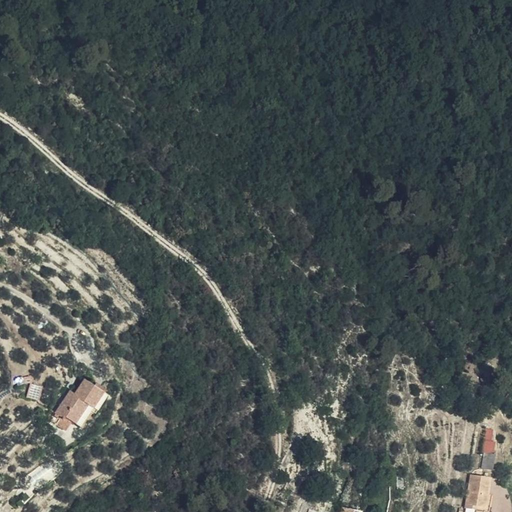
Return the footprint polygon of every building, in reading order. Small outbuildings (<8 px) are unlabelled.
[(67,380),(53,398),(67,398),(78,398),(91,404),(104,387),(82,370),(71,383),(67,380)] [(75,418),(86,404),(74,401),(58,401),(51,399),(49,403),(55,407),(59,410),(61,407),(67,412),(75,418)] [(59,422),(67,412),(61,407),(59,410),(55,407),(50,414),(59,422)] [(482,453),(494,453),(495,440),(494,440),(494,428),(480,427),(480,439),(482,439),(482,453)] [(494,455),(482,454),(480,468),(492,469),(494,455)] [(403,475),(396,476),(397,489),(404,489),(403,475)] [(470,476),(468,490),(467,496),(466,507),(475,509),(476,506),(486,507),(488,495),(490,479),(470,476)] [(491,495),(488,495),(486,507),(476,506),(475,509),(489,511),(491,495)]
